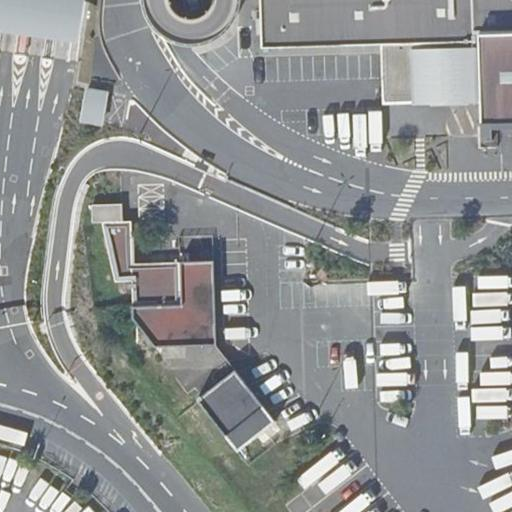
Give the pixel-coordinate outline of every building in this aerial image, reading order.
[(0,0),(0,31),(24,35),(79,43),(84,0),(0,0)] [(144,0),(145,4),(146,10),(150,18),(155,27),(161,33),(169,38),(177,42),(186,44),(193,44),(195,44),(201,43),(209,40),(216,37),(224,31),(232,22),(237,10),(238,0),(144,0)] [(511,0),(259,0),(261,48),(380,45),(383,103),(475,102),(476,126),(511,124),(511,0)] [(87,89),(81,120),(102,124),(107,92),(87,89)] [(102,222),(115,282),(131,281),(133,318),(154,347),(215,345),(212,261),(132,264),(131,221),(122,221),(122,204),(91,205),(92,223),(102,222)] [(236,448),(276,421),(239,367),(199,394),(236,448)]
